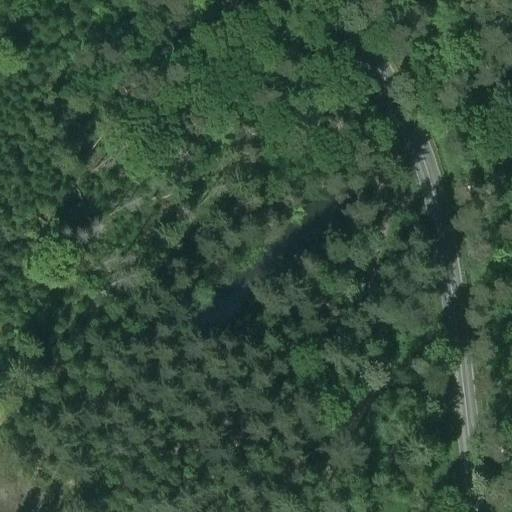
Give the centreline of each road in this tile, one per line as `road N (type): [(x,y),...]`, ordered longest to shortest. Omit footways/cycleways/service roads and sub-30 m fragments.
road 1 (track): [(230,0),(282,55),(308,150),(324,164),(369,167),(388,208),(369,287),(382,365),(352,417),(350,445),(366,511)]
road 2 (unclassified): [(481,511),(456,301),(425,178),(394,101),(336,0)]
road 3 (unknown): [(483,0),(499,133),(511,135)]
